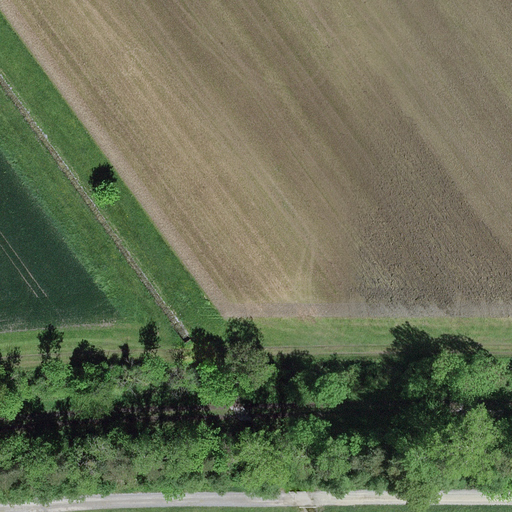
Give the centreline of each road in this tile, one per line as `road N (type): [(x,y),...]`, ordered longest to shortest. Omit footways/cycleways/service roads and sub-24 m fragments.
road 1 (track): [(0,358),(511,345)]
road 2 (track): [(0,510),(511,498)]
